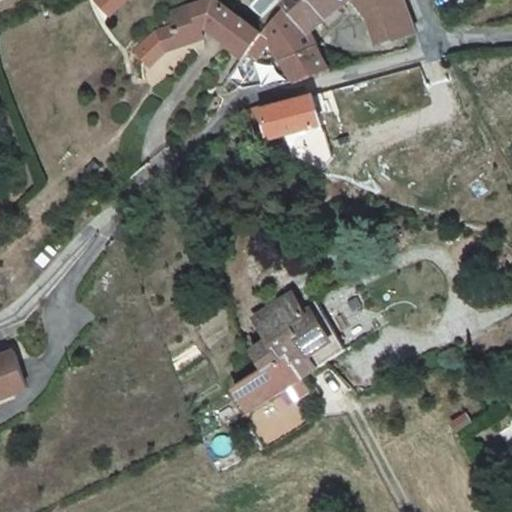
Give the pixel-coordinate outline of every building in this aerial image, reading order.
[(122,0),(94,0),(95,0),(109,14),(122,0)] [(246,0),(238,12),(250,21),(264,0),(246,0)] [(274,0),(269,6),(272,8),(302,36),(314,26),(320,33),(336,19),(330,12),(344,0),(274,0)] [(353,0),(379,43),(414,25),(400,0),(353,0)] [(244,55),(255,32),(206,2),(164,9),(169,25),(177,44),(198,42),(196,31),(202,27),(244,55)] [(272,8),(255,32),(298,80),(332,64),(310,44),(302,36),(272,8)] [(169,25),(154,29),(160,48),(177,44),(169,25)] [(258,111),(266,140),(266,145),(323,129),(311,100),(258,111)] [(282,400),(323,375),(340,364),(308,312),(288,324),(248,349),(260,366),(282,400)] [(9,350),(0,354),(0,399),(27,386),(9,350)] [(226,388),(247,420),(282,400),(260,366),(244,376),(226,388)]
